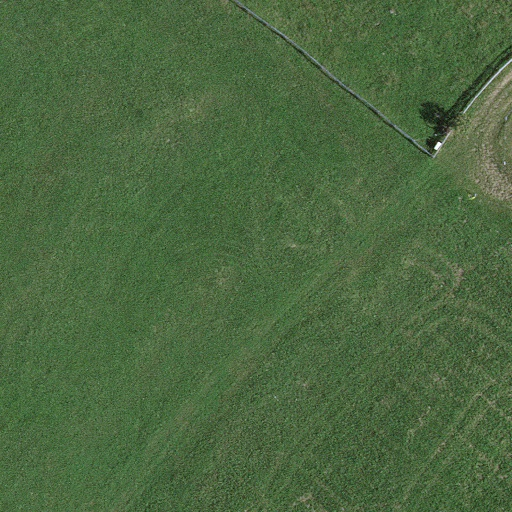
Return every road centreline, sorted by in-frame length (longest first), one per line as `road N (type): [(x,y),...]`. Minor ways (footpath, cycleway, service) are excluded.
road 1 (track): [(477,125),(242,364),(110,511)]
road 2 (track): [(511,210),(494,206),(475,172),(477,125),(511,86)]
